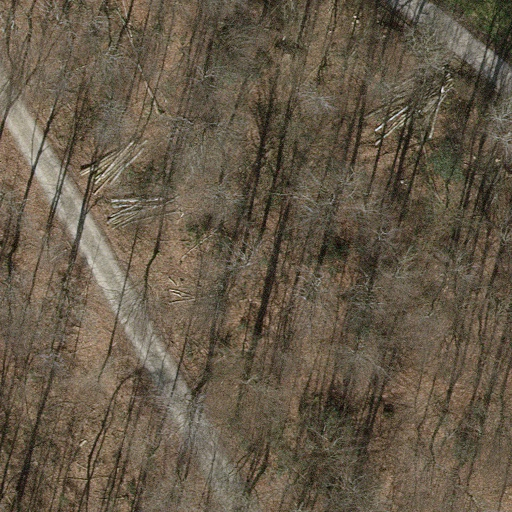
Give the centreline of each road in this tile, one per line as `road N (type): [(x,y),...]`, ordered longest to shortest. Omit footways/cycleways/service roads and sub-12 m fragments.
road 1 (track): [(47,0),(102,202),(262,511)]
road 2 (track): [(511,80),(389,0)]
